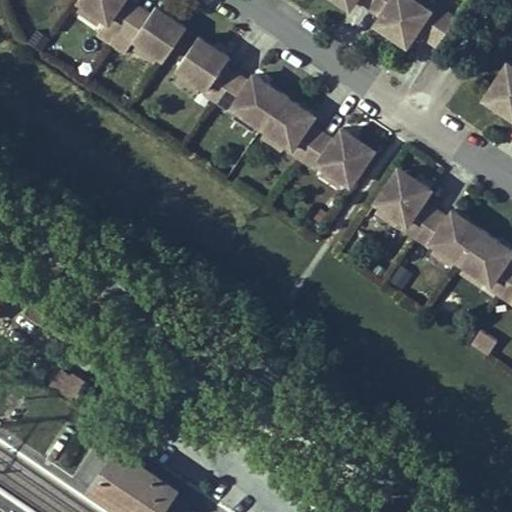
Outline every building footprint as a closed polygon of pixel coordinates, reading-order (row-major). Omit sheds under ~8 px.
[(138,12),(126,3),(127,0),(83,0),(78,7),(82,10),(99,22),(109,28),(107,32),(119,40),(138,12)] [(372,15),(382,0),(330,0),(354,15),(360,7),(372,15)] [(435,17),(408,0),(382,0),(372,15),(385,24),(381,31),(396,41),(400,35),(416,45),(435,17)] [(99,22),(82,10),(78,16),(95,28),(99,22)] [(165,66),(187,34),(157,13),(151,21),(138,12),(119,40),(132,49),(135,46),(138,48),(156,60),(165,66)] [(242,75),(229,66),(236,56),(206,35),(184,66),(194,72),(211,84),(214,87),(212,90),(225,100),(242,75)] [(416,45),(400,35),(396,41),(412,51),(416,45)] [(156,60),(138,48),(134,55),(151,67),(156,60)] [(211,84),(194,72),(189,79),(206,91),(211,84)] [(511,76),(505,72),(487,101),(504,111),(500,117),(511,124),(511,76)] [(270,126),(290,97),(260,76),(254,84),(242,75),(225,100),(238,109),(241,105),(244,108),(262,120),(270,126)] [(326,134),(313,125),(319,117),(290,97),(270,126),(279,132),(296,144),(300,147),(297,150),(309,159),(326,134)] [(504,111),(487,101),(484,107),(500,117),(504,111)] [(262,120),(244,108),(240,114),(257,126),(262,120)] [(374,158),(358,147),(362,141),(347,131),(339,143),(326,134),(309,159),(323,168),(325,164),(329,167),(346,179),(355,185),(374,158)] [(296,144),(279,132),(275,139),(292,151),(296,144)] [(378,152),(362,141),(358,147),(374,158),(378,152)] [(346,179),(329,167),(324,174),(341,186),(346,179)] [(426,203),(434,191),(422,182),(419,180),(415,186),(399,175),(380,202),(389,209),(407,221),(410,224),(406,230),(419,239),(438,212),(426,203)] [(407,221),(389,209),(385,215),(402,227),(407,221)] [(464,265),(486,234),(457,213),(451,221),(438,212),(419,239),(432,248),(435,244),(438,247),(456,259),(464,265)] [(511,286),(511,263),(510,262),(511,259),(511,251),(486,234),(464,265),(473,271),(490,283),(494,286),(492,289),(504,297),(507,293),(511,286)] [(456,259),(438,247),(434,253),(451,265),(456,259)] [(0,303),(18,277),(0,265),(0,303)] [(490,283),(473,271),(469,278),(486,290),(490,283)] [(36,288),(24,306),(92,350),(103,332),(36,288)] [(479,327),(471,341),(489,351),(497,337),(479,327)] [(50,362),(43,376),(79,395),(89,375),(72,367),(69,372),(50,362)] [(175,474),(116,436),(111,444),(94,471),(152,509),(175,474)]
